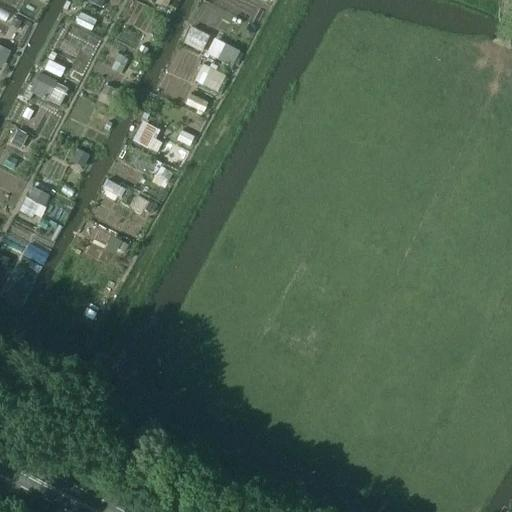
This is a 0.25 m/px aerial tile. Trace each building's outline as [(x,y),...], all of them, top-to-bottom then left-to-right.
[(14,19),(11,26),(18,29),(21,23),(14,19)] [(204,51),(211,37),(192,28),(185,43),(204,51)] [(234,67),(241,52),(227,44),(219,59),(234,67)] [(141,46),(138,53),(145,56),(148,49),(141,46)] [(2,47),(0,52),(0,68),(4,71),(13,53),(2,47)] [(201,64),(194,80),(218,92),(226,76),(201,64)] [(26,90),(22,97),(29,101),(33,93),(60,107),(68,90),(55,84),(57,81),(40,73),(31,92),(26,90)] [(106,85),(102,92),(111,97),(115,89),(106,85)] [(204,113),(209,103),(191,95),(186,105),(204,113)] [(158,153),(163,143),(156,140),(161,130),(146,122),(149,115),(137,109),(133,118),(143,122),(133,141),(158,153)] [(11,143),(21,148),(28,136),(18,131),(11,143)] [(191,146),(196,137),(182,131),(178,140),(191,146)] [(73,161),(85,167),(90,155),(78,149),(73,161)] [(173,174),(161,167),(153,181),(165,188),(173,174)] [(26,199),(20,212),(33,218),(39,205),(45,208),(51,195),(34,187),(28,199),(26,199)] [(150,203),(145,211),(152,215),(156,206),(150,203)] [(122,241),(119,248),(126,251),(129,245),(122,241)] [(0,265),(5,268),(10,259),(0,254),(0,265)] [(94,321),(98,313),(87,308),(84,316),(94,321)]
